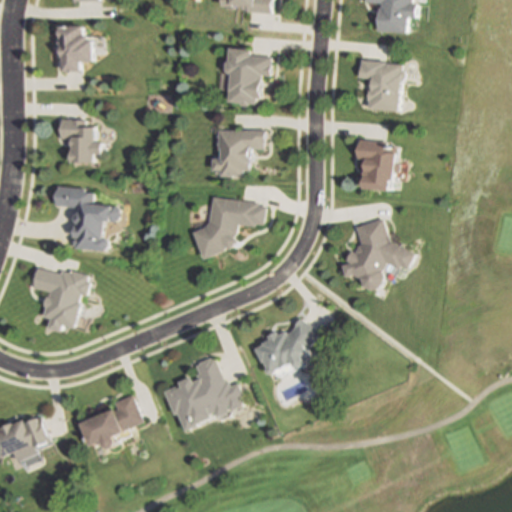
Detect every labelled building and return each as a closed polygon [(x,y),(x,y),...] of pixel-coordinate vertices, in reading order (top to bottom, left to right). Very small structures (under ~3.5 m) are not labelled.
[(249,9),(250,6),(222,4),(222,0),(275,0),(274,12),(249,9)] [(419,2),(418,16),(409,16),(408,30),(379,28),(381,0),(414,0),(414,1),(419,2)] [(82,21),(82,33),(91,33),(92,59),(80,60),(80,70),(61,70),(61,60),(62,60),(62,55),(59,55),(58,47),(62,47),(61,35),(58,35),(58,22),(82,21)] [(274,54),(273,76),(262,76),(262,81),(257,80),(256,86),(262,86),(262,96),(256,96),(256,101),(246,101),(246,103),(239,103),(240,100),(228,100),(229,70),(228,70),(227,70),(227,69),(226,69),(226,68),(225,68),(225,67),(224,66),(224,65),(224,64),(224,63),(224,62),(225,62),(225,61),(226,60),(227,60),(227,59),(228,59),(229,59),(230,59),(230,58),(228,57),(228,52),(229,46),(251,47),(251,53),(258,54),(274,54)] [(403,78),(400,109),(369,105),(373,76),(360,74),(361,58),(362,56),(389,59),(388,61),(405,63),(404,69),(405,69),(406,71),(406,75),(405,77),(403,78)] [(103,140),(102,153),(93,152),(92,160),(69,159),(70,136),(58,136),(59,127),(59,123),(60,116),(82,118),(81,124),(94,125),(94,129),(93,139),(103,140)] [(253,149),(253,167),(245,168),(245,173),(226,174),(226,168),(222,168),(215,168),(214,157),(222,157),(222,149),(219,149),(219,128),(265,127),(266,148),(253,149)] [(397,171),(397,177),(393,177),(392,187),(366,186),(367,175),(367,160),(359,159),(360,145),(360,138),(389,139),(389,143),(399,144),(398,147),(398,160),(399,160),(400,160),(400,161),(401,161),(402,162),(402,163),(403,163),(403,164),(403,165),(403,166),(403,167),(403,168),(402,168),(402,169),(401,170),(400,170),(400,171),(399,171),(398,171),(397,171)] [(112,218),(112,219),(103,218),(102,235),(103,236),(104,236),(105,237),(106,237),(106,238),(107,239),(107,240),(107,241),(107,242),(107,243),(107,244),(107,245),(106,245),(106,246),(105,246),(105,247),(104,247),(103,248),(102,248),(101,248),(75,246),(76,236),(71,236),(72,227),(77,227),(78,221),(77,221),(76,221),(75,220),(74,220),(74,219),(73,219),(73,218),(73,217),(72,216),(72,215),(73,215),(73,214),(73,213),(73,212),(74,212),(74,211),(75,211),(76,210),(77,210),(78,210),(79,210),(79,204),(55,202),(56,186),(93,190),(92,202),(105,203),(105,205),(113,206),(113,207),(114,207),(115,208),(116,208),(116,209),(117,209),(117,210),(117,211),(118,211),(118,212),(118,213),(117,214),(117,215),(116,216),(116,217),(115,217),(114,217),(114,218),(113,218),(112,218)] [(269,206),(268,222),(257,221),(257,225),(252,224),(240,223),(237,235),(239,237),(233,246),(232,245),(232,247),(222,251),(207,257),(195,230),(192,224),(205,218),(207,224),(209,223),(211,220),(213,196),(254,200),(259,200),(259,205),(269,206)] [(391,238),(417,253),(408,268),(402,264),(395,277),(390,279),(385,277),(384,282),(382,285),(375,288),(367,285),(363,281),(364,276),(357,272),(350,275),(345,263),(351,261),(349,259),(355,250),(356,251),(363,243),(359,225),(361,224),(384,217),(391,238)] [(35,290),(50,292),(46,319),(52,320),(50,331),(64,334),(66,327),(80,330),(89,276),(39,268),(35,290)] [(324,330),(312,352),(304,356),(305,358),(306,360),(305,363),(301,365),(297,365),(295,360),(271,373),(257,346),(264,343),(263,341),(270,338),(268,335),(279,329),(281,333),(288,329),(288,331),(290,330),(290,329),(298,325),(302,317),(324,330)] [(217,356),(228,381),(231,379),(233,384),(240,381),(245,395),(238,398),(242,406),(239,407),(231,410),(230,414),(222,418),(214,416),(213,411),(211,412),(213,415),(199,421),(199,423),(187,428),(187,426),(185,423),(180,411),(177,412),(168,391),(168,389),(178,385),(179,387),(183,385),(181,380),(193,375),(195,380),(199,378),(198,374),(201,372),(197,364),(202,363),(201,361),(212,356),(213,358),(217,356)] [(139,400),(148,420),(115,434),(116,438),(114,444),(109,446),(104,443),(102,439),(92,443),(84,423),(83,420),(115,407),(117,410),(120,408),(117,400),(136,393),(139,400)] [(43,414),(53,436),(36,442),(4,455),(0,445),(0,428),(3,427),(2,425),(14,421),(14,422),(26,418),(27,420),(43,414)]
